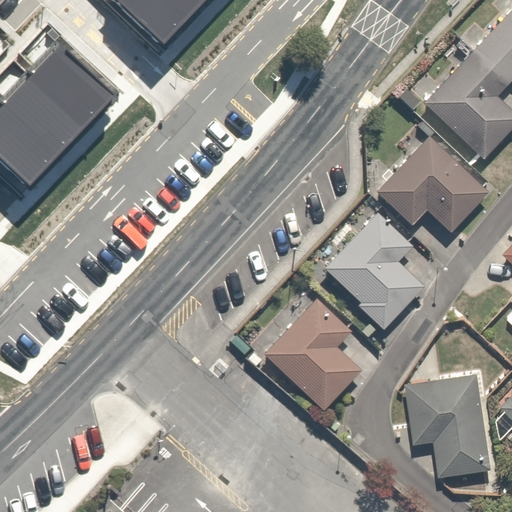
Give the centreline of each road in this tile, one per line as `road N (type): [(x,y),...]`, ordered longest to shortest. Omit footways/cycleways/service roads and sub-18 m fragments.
road 1 (residential): [(0,453),(203,247),(404,0)]
road 2 (residential): [(454,511),(383,449),(367,414),(370,399),(511,206)]
road 3 (residential): [(190,103),(80,0)]
